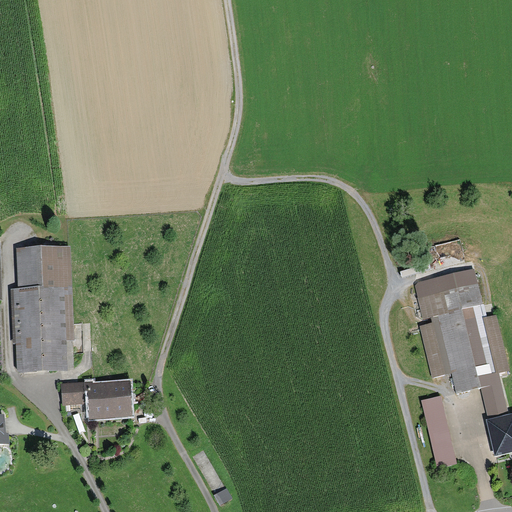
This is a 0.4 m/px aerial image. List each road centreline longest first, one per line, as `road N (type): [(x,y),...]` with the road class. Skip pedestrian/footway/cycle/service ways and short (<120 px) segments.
road 1 (track): [(213,511),(156,398),(159,366),(238,116),(225,0)]
road 2 (track): [(221,176),(316,178),(350,189),(396,282)]
